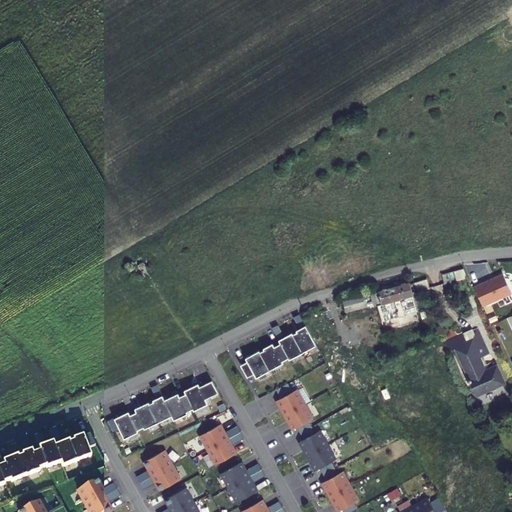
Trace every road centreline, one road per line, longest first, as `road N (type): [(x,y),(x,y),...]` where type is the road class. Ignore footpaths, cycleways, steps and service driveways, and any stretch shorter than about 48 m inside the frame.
road 1 (residential): [(204,349),(313,296),(396,269),(511,251)]
road 2 (residential): [(204,349),(294,511)]
road 3 (residential): [(87,403),(204,349)]
road 4 (residential): [(142,511),(87,403)]
